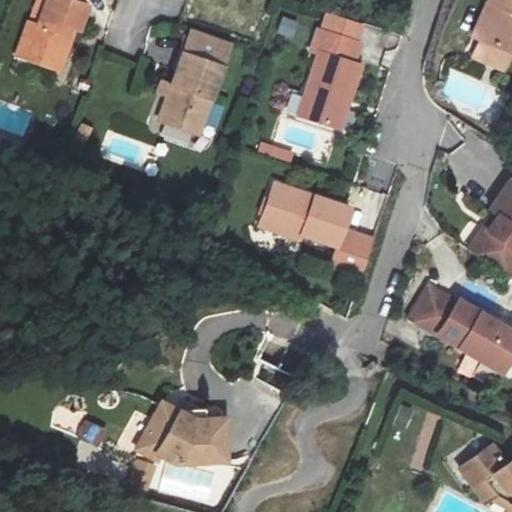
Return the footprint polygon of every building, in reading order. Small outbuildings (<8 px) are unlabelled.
[(511,0),(495,0),(475,50),(486,54),(511,64),(511,0)] [(71,49),(79,52),(82,51),(86,40),(88,41),(90,28),(52,13),(43,46),(30,41),(18,81),(42,88),(65,95),(72,74),(62,71),(71,49)] [(361,57),(320,43),(312,66),(320,69),(306,109),(314,112),(308,133),(342,143),(363,77),(357,74),(361,57)] [(195,44),(178,99),(173,115),(165,141),(203,151),(233,54),(195,44)] [(72,74),(79,52),(71,49),(62,71),(72,74)] [(509,80),(511,66),(511,64),(486,54),(480,67),(509,80)] [(39,102),(42,88),(18,81),(14,94),(39,102)] [(173,115),(178,99),(166,97),(163,113),(173,115)] [(83,134),(76,150),(87,154),(94,139),(83,134)] [(467,257),(510,286),(511,282),(511,186),(509,185),(488,218),(493,221),(467,257)] [(318,220),(278,205),(265,243),(305,258),(308,252),(339,263),(332,284),(365,296),(377,256),(345,245),(351,222),(319,211),(318,220)] [(454,327),(456,317),(434,303),(420,332),(505,379),(511,381),(511,340),(481,322),(473,339),(454,327)] [(460,310),(456,317),(454,327),(473,339),(481,322),(460,310)] [(424,412),(411,468),(424,471),(437,415),(424,412)] [(228,428),(204,430),(193,433),(163,413),(143,460),(163,472),(167,466),(179,473),(227,471),(228,428)] [(102,447),(106,428),(82,422),(77,441),(102,447)] [(511,511),(511,487),(501,471),(487,453),(460,472),(483,502),(496,511),(511,511)] [(511,463),(501,471),(511,487),(511,463)] [(137,499),(155,504),(163,476),(145,471),(137,499)]
